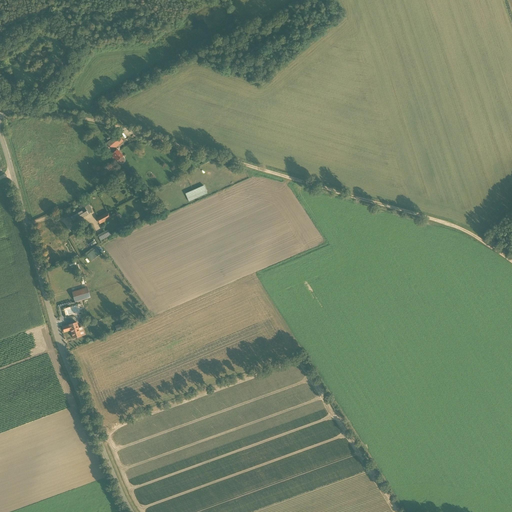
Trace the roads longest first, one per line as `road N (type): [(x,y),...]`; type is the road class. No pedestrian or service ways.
road 1 (tertiary): [(136,511),(63,343),(0,134)]
road 2 (track): [(511,260),(442,222),(136,132)]
road 3 (track): [(90,120),(299,0)]
road 4 (unclassified): [(136,132),(59,114),(0,115)]
